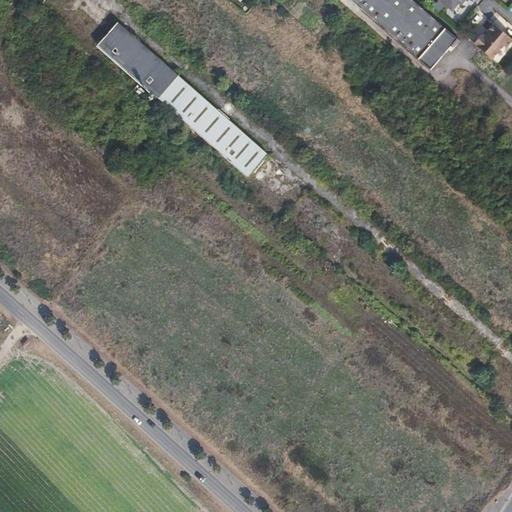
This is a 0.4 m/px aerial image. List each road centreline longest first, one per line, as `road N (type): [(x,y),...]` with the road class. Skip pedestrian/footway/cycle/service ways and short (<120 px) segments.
road 1 (track): [(0,66),(30,106),(119,186),(122,204),(35,321)]
road 2 (tertiary): [(246,511),(0,290)]
